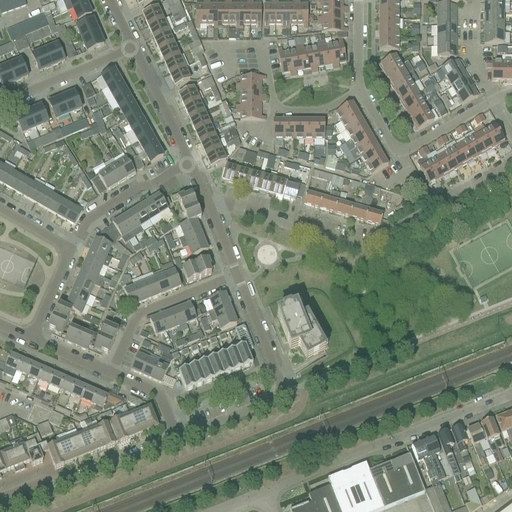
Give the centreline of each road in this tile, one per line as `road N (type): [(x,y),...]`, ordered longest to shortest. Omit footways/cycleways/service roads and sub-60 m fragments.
road 1 (residential): [(210,206),(230,205),(363,247),(511,162)]
road 2 (unclassified): [(262,495),(511,392)]
road 3 (residential): [(0,500),(43,482),(74,482),(176,437)]
road 4 (residential): [(111,374),(141,313),(236,276)]
road 5 (residential): [(363,91),(401,147),(491,100)]
road 6 (residential): [(70,252),(97,212),(188,164)]
road 7 (residential): [(0,106),(130,46)]
road 8 (residential): [(188,164),(130,46)]
road 9 (residential): [(363,91),(311,112),(276,111),(269,76)]
road 10 (residential): [(279,392),(236,276)]
